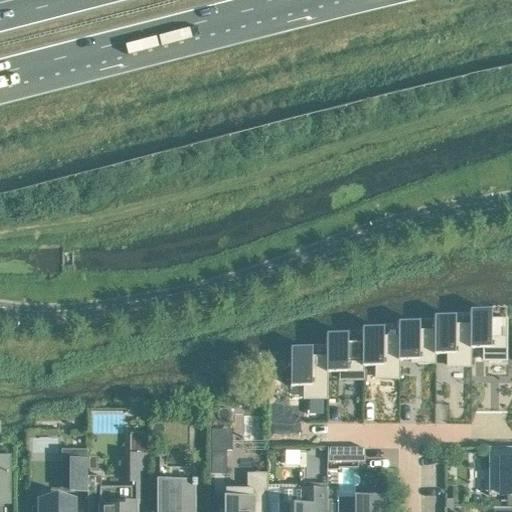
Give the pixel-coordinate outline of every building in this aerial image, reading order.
[(434,317),(434,365),(435,365),(435,355),(446,355),(452,355),(452,368),(470,368),(470,311),(469,311),(469,325),(454,325),(454,317),(434,317)] [(470,311),(470,368),(470,349),(482,349),(488,349),(488,362),(506,362),(507,319),(490,319),(490,311),(470,311)] [(398,323),(398,380),(399,380),(399,361),(410,361),(416,361),(416,364),(434,365),(434,317),(433,317),(433,331),(418,331),(418,323),(398,323)] [(362,329),(362,381),(363,381),(363,367),(375,367),(380,367),(380,380),(398,380),(398,323),(397,323),(397,337),(382,337),(382,329),(362,329)] [(326,335),(326,400),(327,400),(327,373),(339,373),(344,373),(344,381),(362,381),(362,329),(362,343),(347,343),(346,335),(326,335)] [(290,349),(290,387),(303,387),(308,387),(308,400),(326,400),(326,335),(326,349),(290,349)] [(265,418),(253,418),(252,434),(265,435),(265,418)] [(7,456),(0,456),(1,435),(0,435),(0,502),(8,503),(7,456)] [(511,447),(488,448),(488,496),(511,495),(511,447)] [(327,448),(327,462),(364,462),(364,448),(327,448)] [(226,451),(211,451),(211,474),(226,474),(226,451)] [(129,482),(147,482),(147,457),(129,457),(129,482)] [(87,492),(87,476),(87,459),(68,459),(68,492),(87,492)] [(159,468),(159,511),(195,511),(195,468),(159,468)] [(267,511),(267,473),(253,473),(253,489),(225,489),(225,511),(219,511),(218,511),(267,511)] [(131,488),(100,488),(100,476),(87,476),(87,492),(87,511),(134,511),(135,504),(131,504),(131,488)] [(279,506),(279,511),(327,511),(327,501),(327,489),(306,489),(279,489),(279,506)] [(327,501),(327,511),(383,511),(383,498),(356,498),(356,501),(327,501)] [(39,507),(31,507),(31,511),(73,511),(73,502),(39,502),(39,507)]
